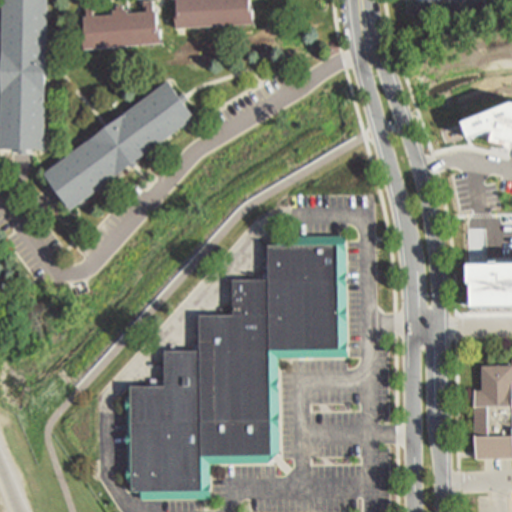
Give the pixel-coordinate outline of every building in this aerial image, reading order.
[(49,0),(3,0),(2,149),(20,149),(20,155),(29,155),(29,149),(47,150),(49,0)] [(178,0),(178,9),(177,9),(178,29),(256,25),(255,5),(253,5),(253,0),(178,0)] [(85,18),(86,31),(85,31),(86,50),(164,45),(162,25),(160,25),(159,12),(156,13),(155,2),(146,3),(147,13),(134,14),(133,11),(126,11),(126,7),(118,7),(118,12),(112,12),(112,16),(99,17),(98,6),(88,7),(88,17),(85,18)] [(46,174),(57,189),(53,192),(59,200),(63,197),(74,211),(198,118),(187,103),(191,100),(186,94),(182,97),(171,81),(46,174)] [(462,121),(511,100),(511,140),(502,138),(501,143),(490,141),(478,134),(469,138),(462,121)] [(134,387),(166,387),(166,352),(202,352),(201,316),(234,316),(234,281),(270,280),(270,247),(340,246),(341,350),(272,350),(273,456),(204,457),(204,493),(135,493),(134,387)] [(476,460),(511,460),(511,366),(484,366),(484,391),(476,391),(476,460)]
